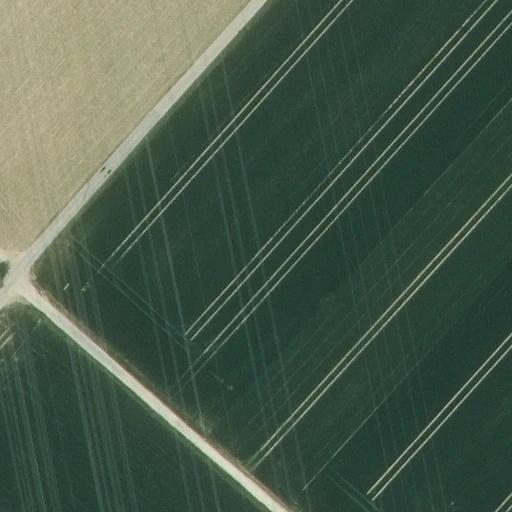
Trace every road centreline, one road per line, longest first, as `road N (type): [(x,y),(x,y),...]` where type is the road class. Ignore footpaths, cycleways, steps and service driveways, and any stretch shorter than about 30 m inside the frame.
road 1 (unclassified): [(262,0),(0,295)]
road 2 (track): [(275,511),(0,267)]
